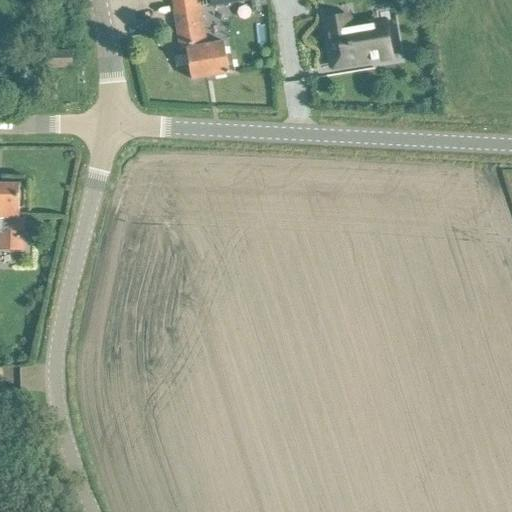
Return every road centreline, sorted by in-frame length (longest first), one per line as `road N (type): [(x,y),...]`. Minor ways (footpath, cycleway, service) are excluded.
road 1 (unclassified): [(109,125),(511,145)]
road 2 (unclassified): [(93,511),(56,387),(67,302),(109,125)]
road 3 (unclassified): [(109,125),(111,49),(102,0)]
